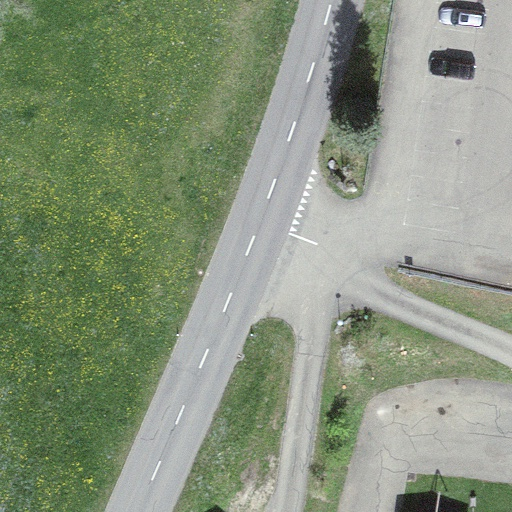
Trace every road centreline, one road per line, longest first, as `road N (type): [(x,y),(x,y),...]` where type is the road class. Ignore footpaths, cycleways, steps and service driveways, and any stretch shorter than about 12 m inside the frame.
road 1 (tertiary): [(331,0),(259,223),(137,511)]
road 2 (track): [(259,223),(305,240),(368,287),(511,354)]
road 3 (track): [(305,240),(312,318),(286,511)]
